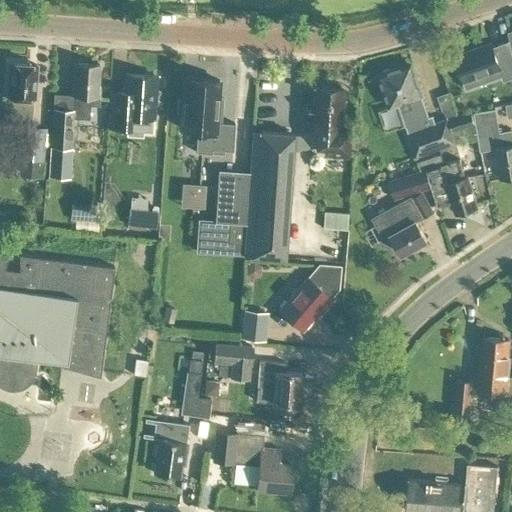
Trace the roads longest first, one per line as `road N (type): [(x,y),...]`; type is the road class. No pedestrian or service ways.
road 1 (tertiary): [(0,26),(321,45),(388,35),(490,0)]
road 2 (tertiary): [(348,511),(361,400),(382,350),(414,316),(511,245)]
